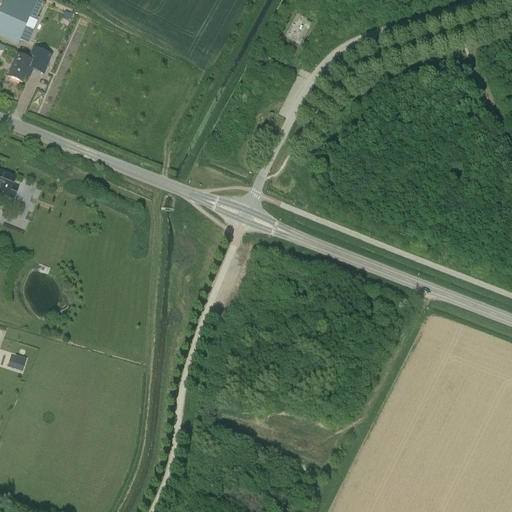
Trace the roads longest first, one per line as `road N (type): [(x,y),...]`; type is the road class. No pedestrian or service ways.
road 1 (unclassified): [(492,0),(344,48),(317,74),(255,192)]
road 2 (unclassified): [(153,511),(171,467),(186,374),(246,215)]
road 3 (tertiary): [(511,320),(246,215)]
road 4 (tertiary): [(246,215),(0,120)]
